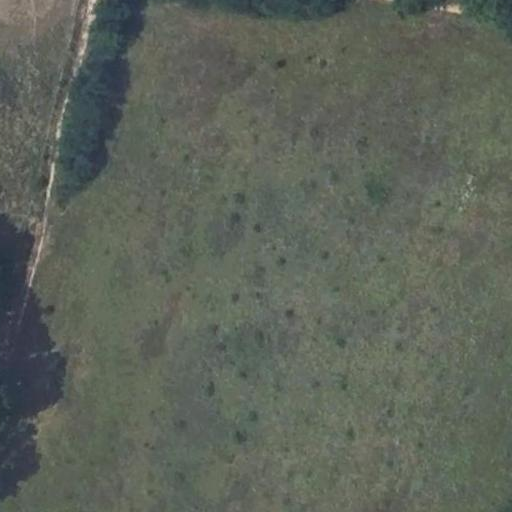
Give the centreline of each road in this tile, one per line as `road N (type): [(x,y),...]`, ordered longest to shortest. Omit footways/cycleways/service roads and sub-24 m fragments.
road 1 (track): [(101,0),(0,360)]
road 2 (track): [(511,15),(389,0)]
